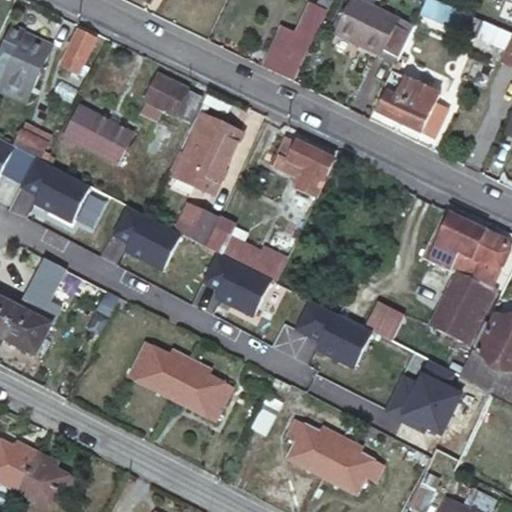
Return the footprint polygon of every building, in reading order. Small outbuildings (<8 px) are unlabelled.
[(350,0),(335,33),(380,56),(397,64),(415,28),(397,18),(359,0),(350,0)] [(439,0),(429,0),(424,10),(461,27),(460,28),(467,32),(467,33),(477,37),(485,20),(448,4),(439,0)] [(13,31),(0,56),(0,81),(29,96),(52,51),(13,31)] [(81,31),(62,67),(79,75),(97,39),(81,31)] [(270,70),(293,81),(311,43),(288,32),(270,70)] [(511,40),(503,60),(511,64),(511,40)] [(395,70),(375,111),(381,113),(401,73),(395,70)] [(401,73),(381,113),(434,141),(448,112),(436,107),(442,95),(401,73)] [(159,74),(147,101),(190,123),(204,96),(159,74)] [(134,134),(78,107),(63,138),(119,166),(134,134)] [(205,113),(176,175),(216,194),(243,130),(205,113)] [(511,122),(502,144),(511,147),(511,122)] [(49,165),(53,157),(49,155),(53,147),(29,135),(21,149),(49,165)] [(318,196),(336,161),(287,136),(273,164),(302,178),(298,186),(318,196)] [(59,161),(53,157),(49,165),(55,167),(59,161)] [(90,191),(77,215),(146,251),(159,227),(90,191)] [(182,234),(205,246),(214,226),(219,216),(196,205),(182,234)] [(444,209),(420,256),(429,261),(448,271),(457,251),(502,274),(511,252),(511,249),(507,242),(453,214),(444,209)] [(214,226),(205,246),(273,282),(287,255),(264,244),(260,250),(214,226)] [(464,386),(163,229),(150,253),(451,411),(464,386)] [(457,251),(448,271),(455,275),(430,327),(467,345),(495,288),(502,274),(457,251)] [(9,302),(18,306),(23,295),(15,290),(9,302)] [(23,295),(18,306),(49,323),(56,309),(25,292),(23,295)] [(0,337),(1,338),(18,306),(9,302),(0,296),(0,337)] [(374,304),(361,328),(387,341),(399,317),(374,304)] [(18,306),(1,338),(35,356),(51,324),(49,323),(18,306)] [(491,328),(487,325),(477,346),(482,348),(479,353),(511,369),(511,323),(498,316),(491,328)] [(130,377),(168,396),(188,358),(174,350),(171,355),(149,343),(130,377)] [(188,358),(168,396),(216,422),(233,389),(209,375),(211,370),(188,358)] [(511,391),(466,369),(460,380),(482,391),(511,406),(511,391)] [(288,385),(276,379),(269,393),(280,399),(288,385)] [(289,457),(317,472),(335,438),(321,431),(297,419),(289,434),(298,439),(289,457)] [(321,431),(335,438),(338,432),(324,425),(321,431)] [(338,432),(335,438),(360,451),(363,445),(338,432)] [(335,438),(317,472),(359,493),(368,474),(377,479),(386,464),(360,451),(335,438)] [(35,458),(16,449),(0,440),(0,483),(17,492),(35,458)] [(20,442),(16,449),(35,458),(38,451),(20,442)] [(57,461),(38,451),(35,458),(17,492),(51,510),(60,491),(71,496),(78,481),(53,468),(57,461)] [(416,469),(402,495),(417,502),(430,476),(416,469)] [(487,511),(495,497),(482,491),(471,511),(447,500),(440,511),(487,511)] [(511,511),(511,506),(495,497),(487,511),(511,511)]
